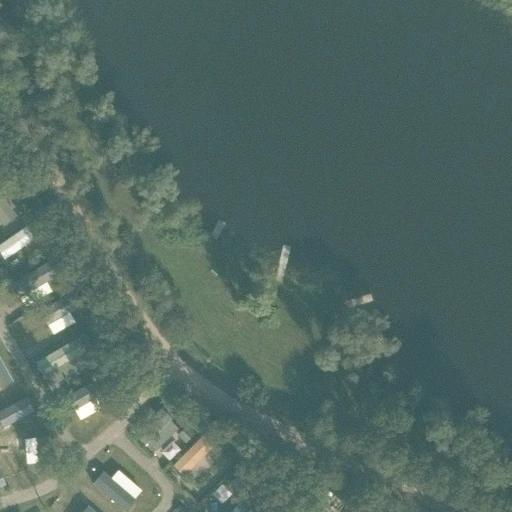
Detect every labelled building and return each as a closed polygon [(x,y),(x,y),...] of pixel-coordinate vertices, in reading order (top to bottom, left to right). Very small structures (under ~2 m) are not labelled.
[(10,182),(1,188),(7,197),(15,191),(10,182)] [(0,223),(2,226),(15,217),(0,196),(0,223)] [(0,251),(10,269),(21,262),(15,251),(39,237),(32,224),(0,241),(0,251)] [(43,265),(12,281),(22,300),(53,285),(43,265)] [(79,301),(62,311),(67,319),(55,327),(57,331),(29,348),(33,355),(90,320),(79,301)] [(47,309),(16,322),(26,346),(57,332),(47,309)] [(87,332),(78,337),(85,348),(93,343),(87,332)] [(43,376),(84,351),(76,337),(34,362),(43,376)] [(0,382),(13,374),(6,364),(0,367),(0,382)] [(75,415),(110,397),(100,377),(65,395),(75,415)] [(31,399),(2,412),(0,408),(0,431),(38,413),(31,399)] [(157,453),(181,427),(159,405),(134,431),(157,453)] [(185,427),(177,436),(185,444),(193,435),(185,427)] [(208,430),(171,462),(183,475),(219,443),(208,430)] [(28,435),(3,449),(24,485),(48,471),(28,435)] [(233,447),(225,455),(236,465),(244,457),(233,447)] [(104,466),(138,499),(149,487),(115,454),(104,466)] [(100,466),(90,477),(100,487),(111,477),(100,466)] [(238,474),(230,483),(237,490),(245,481),(238,474)] [(212,494),(222,504),(233,493),(224,483),(212,494)] [(114,511),(92,490),(80,503),(89,511),(114,511)] [(254,511),(243,499),(229,511),(254,511)]
